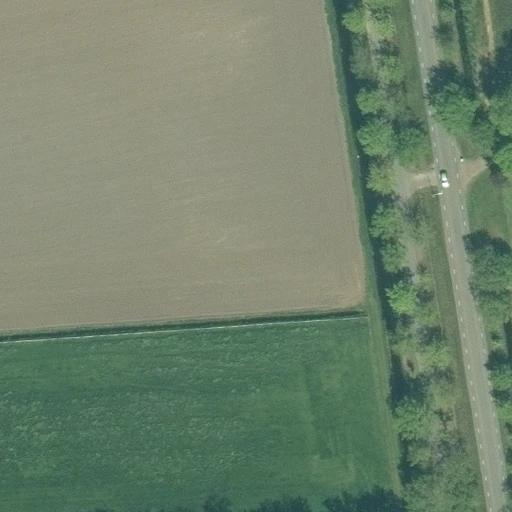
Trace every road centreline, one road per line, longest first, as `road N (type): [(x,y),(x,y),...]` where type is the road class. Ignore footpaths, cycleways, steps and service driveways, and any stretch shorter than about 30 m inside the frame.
road 1 (secondary): [(499,511),(447,176)]
road 2 (unclassified): [(446,511),(396,183)]
road 3 (unclassified): [(396,183),(368,0)]
road 4 (secondary): [(447,176),(420,0)]
